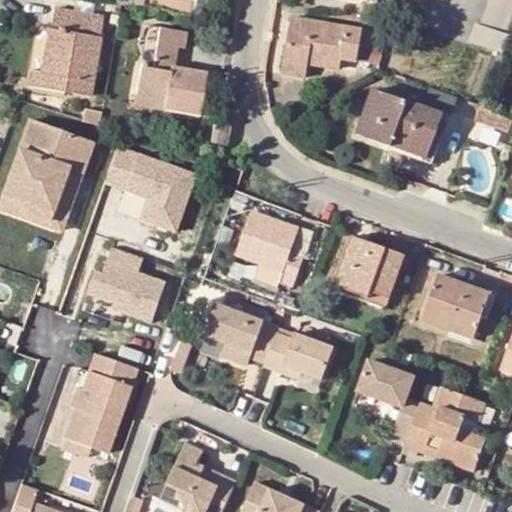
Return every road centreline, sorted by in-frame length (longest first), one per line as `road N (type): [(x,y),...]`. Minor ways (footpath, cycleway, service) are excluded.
road 1 (residential): [(254,0),(240,74),(254,126),(286,169),(511,255)]
road 2 (residential): [(424,511),(160,406),(143,425),(112,511)]
road 3 (residential): [(1,511),(101,235)]
